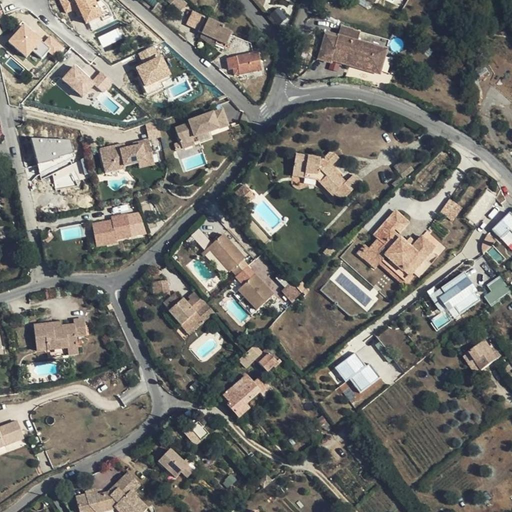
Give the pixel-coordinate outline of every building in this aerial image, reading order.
[(79,9),(74,0),(59,0),(66,15),(79,9)] [(74,0),(87,23),(104,14),(96,0),(74,0)] [(174,8),(178,5),(182,0),(181,0),(166,0),(174,8)] [(277,24),(286,18),(279,8),(270,14),(277,24)] [(187,22),(200,28),(205,18),(192,12),(187,22)] [(224,28),(205,18),(200,28),(198,31),(203,34),(217,41),(215,45),(224,49),(232,34),(223,29),(224,28)] [(26,58),(33,50),(41,58),(51,49),(24,23),(7,39),(26,58)] [(118,26),(98,37),(104,48),(123,37),(118,26)] [(348,32),(345,40),(358,44),(360,36),(348,32)] [(217,41),(203,34),(200,38),(214,48),(215,45),(217,41)] [(358,44),(345,40),(344,44),(331,41),(324,65),(337,68),(337,66),(384,79),(394,45),(360,36),(358,44)] [(156,44),(137,53),(142,64),(135,67),(146,89),(172,77),(156,44)] [(237,68),(238,75),(261,71),(257,54),(226,59),(228,70),(231,69),(237,68)] [(94,85),(103,93),(113,82),(99,71),(92,79),(74,64),(61,79),(83,98),(94,85)] [(175,129),(182,148),(195,144),(193,137),(203,134),(200,125),(207,123),(210,131),(228,125),(223,110),(189,122),(190,124),(175,129)] [(200,125),(203,134),(210,131),(207,123),(200,125)] [(32,142),(40,177),(52,174),(55,188),(85,181),(81,160),(75,162),(69,134),(32,142)] [(139,163),(144,162),(145,166),(153,164),(147,140),(131,144),(132,147),(124,149),(119,150),(118,146),(99,150),(103,166),(122,161),(123,166),(139,163)] [(328,169),(331,166),(339,158),(332,151),(320,162),(321,159),(297,156),(293,175),(306,177),(307,173),(316,174),(316,179),(333,196),(335,193),(342,200),(360,182),(354,175),(346,182),(337,172),(333,174),(328,169)] [(395,167),(401,177),(402,178),(403,178),(414,171),(406,159),(395,167)] [(123,166),(122,161),(103,166),(104,173),(124,169),(123,166)] [(404,179),(403,178),(402,178),(401,177),(392,184),(394,187),(404,179)] [(486,189),(465,215),(475,224),(497,198),(486,189)] [(452,221),(462,207),(449,198),(440,212),(452,221)] [(370,248),(382,260),(406,281),(414,272),(436,248),(422,236),(416,242),(411,248),(406,244),(392,231),(394,230),(399,234),(409,224),(395,211),(374,235),(378,239),(370,248)] [(111,220),(91,224),(95,246),(115,242),(115,239),(130,236),(126,214),(110,217),(111,220)] [(203,249),(210,242),(199,229),(191,235),(203,249)] [(224,234),(212,245),(223,257),(219,260),(230,272),(232,270),(236,276),(248,266),(243,260),(246,258),(224,234)] [(411,238),(406,244),(411,248),(416,242),(411,238)] [(335,254),(338,251),(332,244),(325,251),(331,258),(335,254)] [(208,248),(219,260),(223,257),(212,245),(208,248)] [(382,260),(370,248),(369,249),(365,246),(359,252),(376,267),(380,262),(407,286),(416,275),(414,272),(406,281),(382,260)] [(256,275),(244,286),(239,290),(257,310),(274,295),(256,275)] [(437,302),(451,321),(481,300),(463,275),(440,291),(444,297),(437,302)] [(494,292),(487,297),(494,306),(511,293),(511,291),(502,277),(490,286),(494,292)] [(170,280),(153,283),(155,296),(172,293),(170,280)] [(302,292),(307,287),(303,282),(297,286),(302,292)] [(289,283),(281,291),(291,301),(300,294),(289,283)] [(207,304),(197,292),(188,298),(191,301),(194,304),(190,308),(187,304),(183,299),(182,300),(176,293),(164,304),(169,311),(169,312),(181,326),(187,321),(195,331),(204,323),(196,313),(207,304)] [(55,322),(37,325),(40,349),(50,348),(52,356),(82,351),(80,334),(89,332),(87,317),(76,318),(77,323),(63,325),(56,326),(55,322)] [(190,335),(195,331),(187,321),(181,326),(190,335)] [(482,343),(496,360),(498,358),(496,357),(501,354),(495,345),(490,349),(485,341),(482,343)] [(496,360),(482,343),(470,353),(481,370),(496,360)] [(268,372),(273,366),(277,363),(268,353),(264,357),(255,346),(240,360),(247,367),(256,360),(268,372)] [(345,382),(349,379),(360,393),(378,379),(356,351),(334,368),(345,382)] [(511,367),(508,361),(501,366),(506,372),(511,367)] [(247,375),(222,397),(239,417),(249,408),(246,404),(261,391),(247,375)] [(351,418),(345,423),(352,431),(358,426),(351,418)] [(18,421),(0,428),(0,426),(0,448),(25,439),(18,421)] [(202,440),(209,433),(199,422),(191,428),(202,440)] [(170,448),(158,460),(175,477),(181,472),(187,465),(192,460),(188,456),(183,461),(170,448)] [(193,471),(187,465),(181,472),(186,477),(193,471)] [(142,485),(130,473),(115,486),(118,489),(111,495),(108,493),(98,495),(97,491),(86,493),(86,496),(76,498),(78,506),(87,504),(95,511),(102,511),(113,509),(116,508),(120,511),(144,511),(148,509),(133,493),(142,485)] [(257,482),(262,488),(263,489),(272,481),(266,475),(257,482)] [(115,486),(108,493),(111,495),(118,489),(115,486)]
